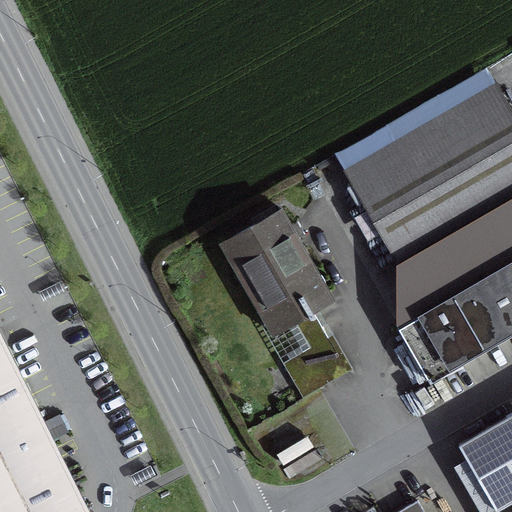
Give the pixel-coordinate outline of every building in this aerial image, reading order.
[(511,111),(497,84),(345,169),(396,259),(511,193),(511,111)] [(400,327),(511,263),(511,193),(396,259),(400,327)] [(328,298),(277,209),(215,244),(266,333),(328,298)] [(511,263),(400,327),(428,377),(511,328),(511,263)] [(333,333),(283,361),(303,396),(353,368),(333,333)] [(39,419),(0,338),(0,511),(84,511),(49,438),(39,419)] [(494,509),(511,498),(511,413),(457,445),(464,458),(494,509)] [(419,511),(413,501),(393,511),(419,511)]
